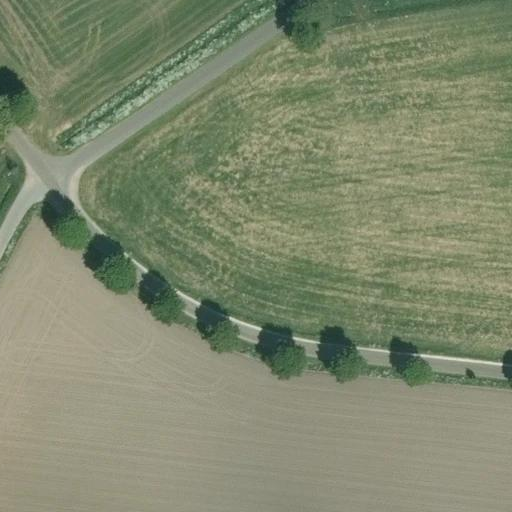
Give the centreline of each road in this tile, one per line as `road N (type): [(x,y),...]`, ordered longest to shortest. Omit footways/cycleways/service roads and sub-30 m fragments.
road 1 (residential): [(511,374),(255,337),(193,312),(136,276),(48,182)]
road 2 (residential): [(315,0),(48,182)]
